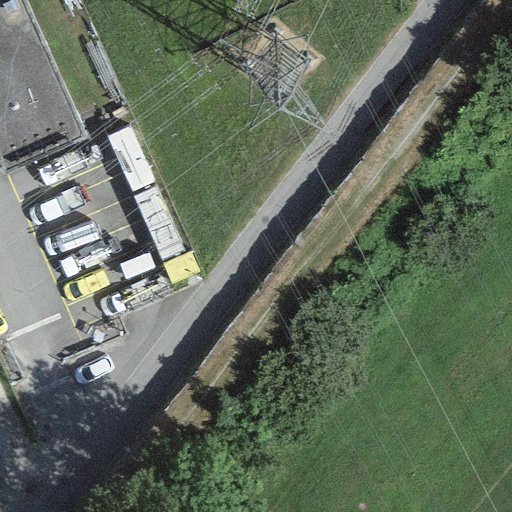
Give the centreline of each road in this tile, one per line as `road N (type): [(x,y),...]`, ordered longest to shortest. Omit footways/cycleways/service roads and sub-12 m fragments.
road 1 (track): [(100,511),(346,215),(508,0)]
road 2 (unclassified): [(448,0),(50,511)]
road 3 (unknown): [(0,290),(79,474)]
